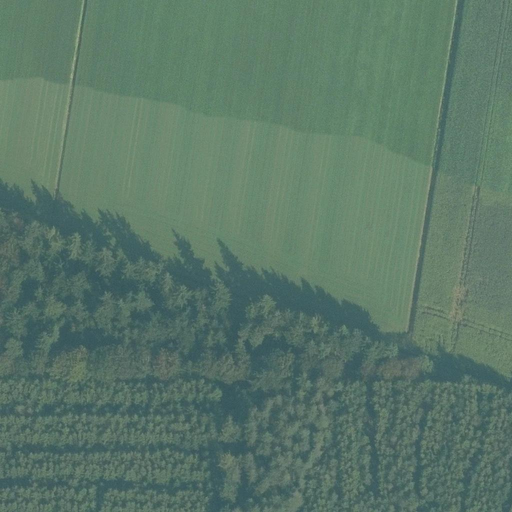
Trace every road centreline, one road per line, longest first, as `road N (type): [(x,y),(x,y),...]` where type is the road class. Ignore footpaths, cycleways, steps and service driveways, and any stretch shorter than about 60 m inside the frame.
road 1 (track): [(0,222),(488,387)]
road 2 (track): [(0,387),(488,387),(511,395)]
road 3 (track): [(209,511),(214,390)]
